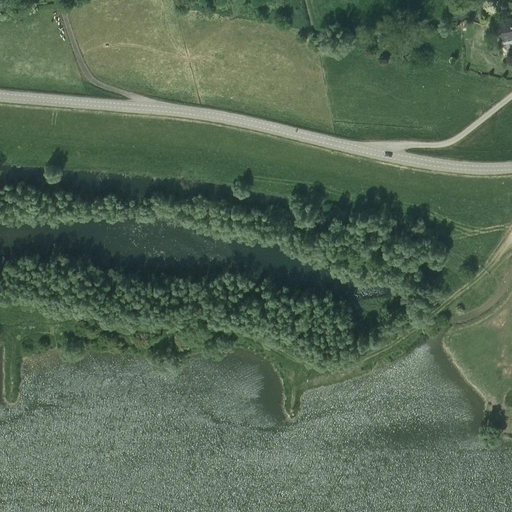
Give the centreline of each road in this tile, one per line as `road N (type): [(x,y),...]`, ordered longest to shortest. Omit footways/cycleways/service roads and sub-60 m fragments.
road 1 (tertiary): [(511,168),(399,158),(154,107),(0,96)]
road 2 (track): [(346,362),(464,294),(511,236)]
